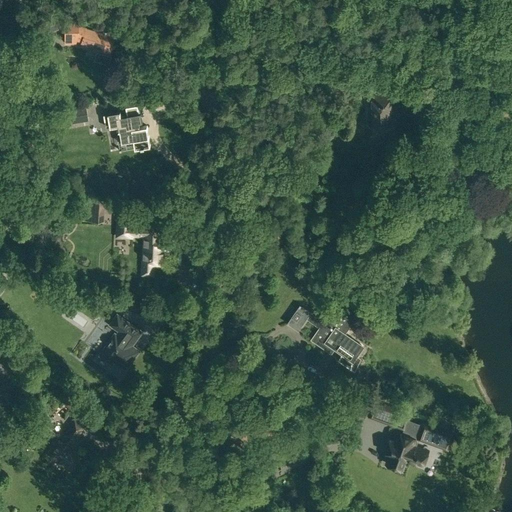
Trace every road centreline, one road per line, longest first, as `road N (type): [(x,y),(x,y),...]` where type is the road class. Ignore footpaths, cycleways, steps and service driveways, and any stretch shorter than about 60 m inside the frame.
road 1 (residential): [(107,511),(234,321),(241,227),(219,110)]
road 2 (residential): [(359,0),(240,61)]
